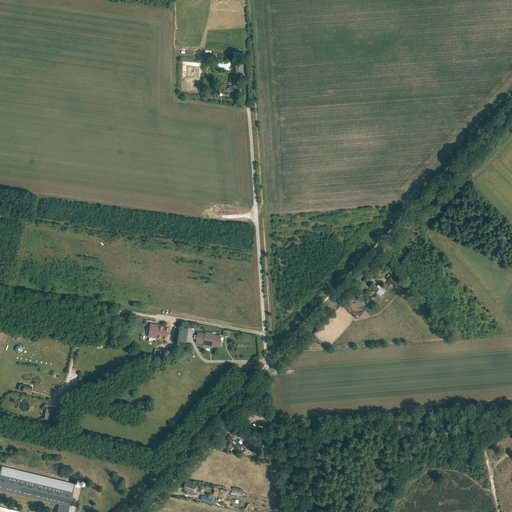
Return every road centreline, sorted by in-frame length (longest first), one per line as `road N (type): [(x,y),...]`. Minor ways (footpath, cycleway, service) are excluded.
road 1 (tertiary): [(272,367),(511,108)]
road 2 (unclassified): [(272,367),(248,107)]
road 3 (track): [(264,334),(116,313),(104,344),(74,349),(70,380),(60,391)]
road 4 (track): [(474,406),(275,422)]
road 5 (tertiary): [(139,511),(272,367)]
